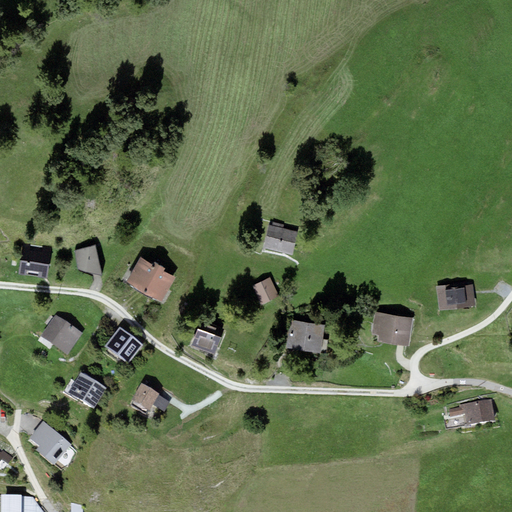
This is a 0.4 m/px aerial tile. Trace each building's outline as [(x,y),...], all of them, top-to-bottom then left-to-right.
[(272,226),(269,225),(264,248),(292,255),(298,232),(283,228),(284,225),(273,222),(272,226)] [(96,246),(75,251),(79,270),(102,274),(96,246)] [(53,252),(24,247),(20,269),(50,274),(53,252)] [(152,264),(141,257),(127,281),(162,302),(176,278),(164,271),(165,268),(154,262),(152,264)] [(279,296),(270,277),(253,286),(261,304),(279,296)] [(451,284),(437,286),(440,310),(475,305),(473,284),(451,287),(451,284)] [(414,317),(375,312),(372,334),(378,335),(377,341),(410,346),(414,317)] [(56,317),(40,340),(67,359),(83,335),(56,317)] [(324,326),(291,320),(286,347),(320,352),(324,326)] [(218,329),(200,322),(190,348),(214,357),(221,337),(215,335),(218,329)] [(120,331),(105,351),(128,368),(143,348),(120,331)] [(71,380),(63,394),(93,413),(106,392),(81,376),(76,383),(71,380)] [(160,397),(142,386),(131,404),(133,405),(131,408),(146,416),(148,413),(149,414),(154,406),(164,413),(170,403),(160,398),(160,397)] [(493,400),(464,402),(465,423),(495,420),(493,400)] [(72,447),(44,424),(29,442),(40,451),(36,455),(53,469),(72,447)] [(1,453),(0,451),(0,464),(2,462),(8,466),(13,459),(3,451),(1,453)] [(42,511),(32,498),(1,500),(1,511),(42,511)]
